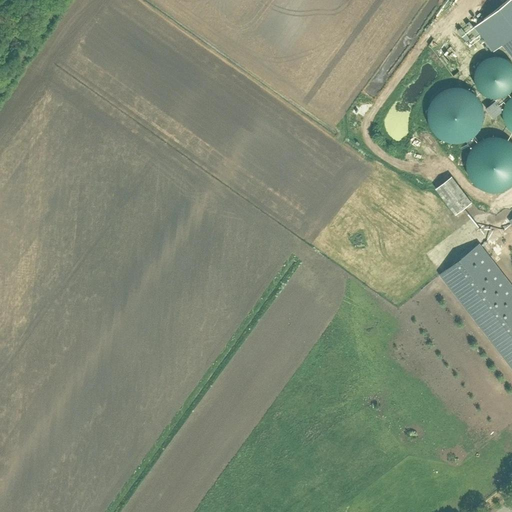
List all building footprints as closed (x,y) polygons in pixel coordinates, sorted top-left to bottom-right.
[(511,0),(509,0),(483,20),(503,45),(511,56),(511,0)] [(461,41),(457,44),(460,50),(453,54),(454,55),(477,43),(470,30),(466,31),(463,24),(455,29),(461,41)] [(473,73),(473,75),(473,76),(474,78),(474,80),(475,82),(475,84),(476,85),(477,87),(478,88),(480,90),(481,91),(483,92),(484,93),(486,94),(487,95),(489,95),(491,96),(493,96),(495,96),(497,96),(499,96),(500,95),(502,95),(504,94),(506,93),(507,92),(509,91),(510,90),(511,88),(511,87),(511,61),(510,59),(509,58),(507,57),(506,56),(504,55),(502,54),(500,54),(499,53),(497,53),(495,53),(493,53),(491,53),(489,54),(487,54),(486,55),(484,56),(483,57),(481,58),(480,59),(478,61),(477,62),(476,64),(475,65),(475,67),(474,69),(474,71),(473,73)] [(428,111),(427,113),(428,116),(428,118),(428,120),(429,123),(430,125),(431,127),(433,129),(434,131),(436,133),(437,135),(439,136),(442,138),(444,139),(446,140),(448,140),(451,141),(453,141),(456,141),(458,141),(461,141),(463,140),(465,140),(468,139),(470,138),(472,136),(474,135),(476,133),(477,131),(479,129),(480,127),(481,125),(482,123),(483,120),(483,118),(484,116),(484,113),(484,111),(483,108),(483,106),(482,104),(481,101),(480,99),(479,97),(477,95),(476,93),(474,92),(472,90),(470,89),(468,88),(465,87),(463,86),(461,85),(458,85),(456,85),(453,85),(451,85),(448,86),(446,87),(444,88),(442,89),(439,90),(438,92),(436,93),(434,95),(433,97),(431,99),(430,101),(429,104),(428,106),(428,108),(428,111)] [(502,110),(502,112),(502,114),(503,115),(503,117),(504,119),(504,121),(505,122),(506,124),(507,125),(509,127),(510,128),(511,129),(511,93),(511,94),(510,95),(509,96),(507,98),(506,99),(505,101),(504,103),(504,104),(503,106),(503,108),(502,110)] [(502,110),(494,100),(484,108),(492,118),(502,110)] [(387,118),(386,132),(403,132),(403,119),(407,119),(407,110),(398,110),(398,118),(387,118)] [(466,160),(466,162),(466,165),(467,167),(467,170),(468,172),(469,174),(470,176),(471,179),(473,180),(474,182),(476,184),(478,185),(480,187),(482,188),(485,189),(487,190),(489,190),(492,190),(494,191),(497,190),(499,190),(502,190),(504,189),(506,188),(508,187),(511,185),(511,184),(511,140),(511,139),(508,138),(506,137),(504,136),(502,135),(499,135),(497,134),(494,134),(492,134),(489,135),(487,135),(485,136),(482,137),(480,138),(478,139),(476,141),(474,142),(473,144),(471,146),(470,148),(469,150),(468,153),(467,155),(467,157),(466,160)] [(474,248),(440,274),(511,365),(511,286),(494,263),(479,244),(477,246),(474,248)]
